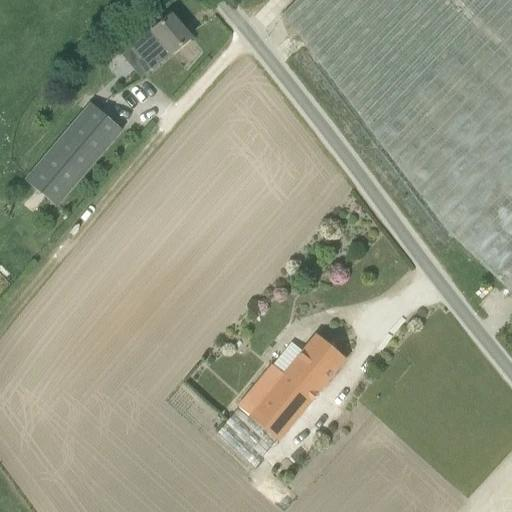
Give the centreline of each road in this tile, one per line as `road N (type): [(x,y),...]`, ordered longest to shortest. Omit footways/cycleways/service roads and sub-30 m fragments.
road 1 (unclassified): [(511,372),(219,0)]
road 2 (track): [(251,39),(166,121),(0,323)]
